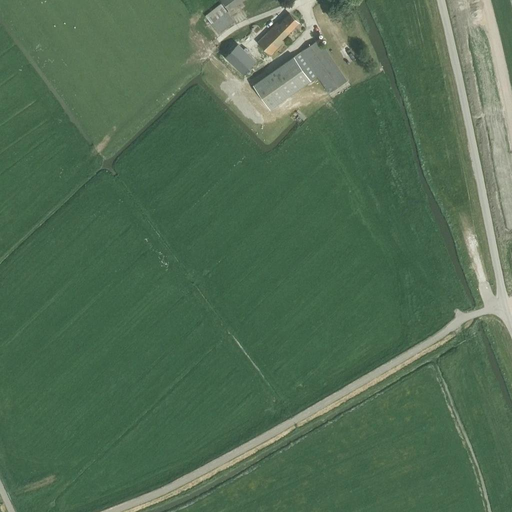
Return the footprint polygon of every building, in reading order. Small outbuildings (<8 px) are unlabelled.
[(221,0),(229,11),(243,0),(221,0)] [(235,22),(221,4),(205,16),(219,34),(235,22)] [(279,23),(277,22),(257,42),(271,55),(285,41),(283,39),(299,23),(289,13),(279,23)] [(301,52),(329,93),(348,81),(319,40),(301,52)] [(239,52),(229,63),(244,81),(256,68),(239,52)] [(310,81),(294,57),(255,83),(271,107),(310,81)]
